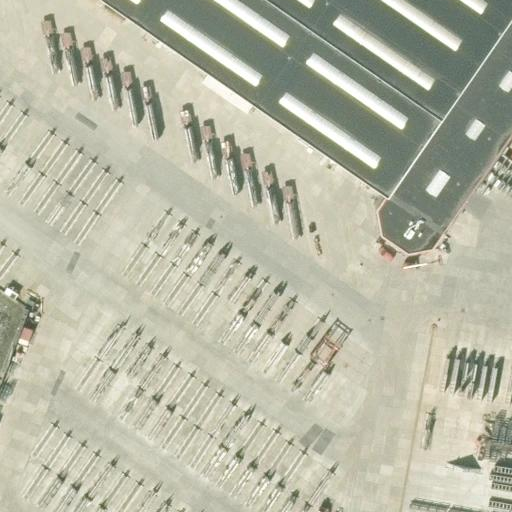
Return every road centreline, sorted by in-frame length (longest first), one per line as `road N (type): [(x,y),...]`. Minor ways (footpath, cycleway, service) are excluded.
road 1 (unknown): [(394,330),(384,276),(356,210),(224,93),(91,0)]
road 2 (unknown): [(54,251),(244,386),(380,462)]
road 3 (unknown): [(394,330),(127,144)]
road 4 (unknown): [(127,144),(0,55)]
road 5 (unknown): [(380,462),(397,375),(394,330)]
road 6 (unknown): [(54,251),(127,144)]
